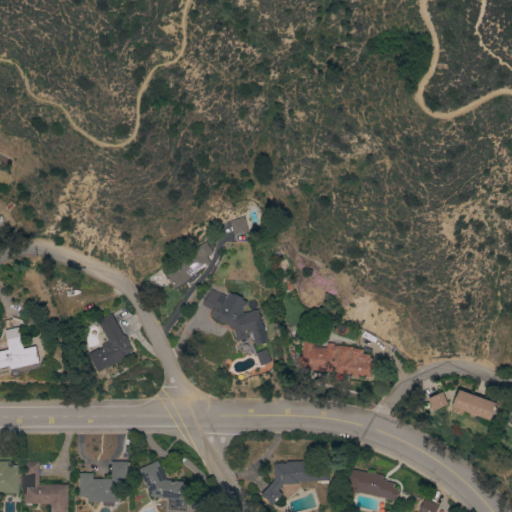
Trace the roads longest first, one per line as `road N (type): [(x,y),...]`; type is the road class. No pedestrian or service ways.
road 1 (residential): [(0,417),(194,416),(374,427),(482,511)]
road 2 (residential): [(0,258),(28,251),(63,256),(134,294),(238,511)]
road 3 (residential): [(374,427),(414,375),(452,366),(511,390)]
